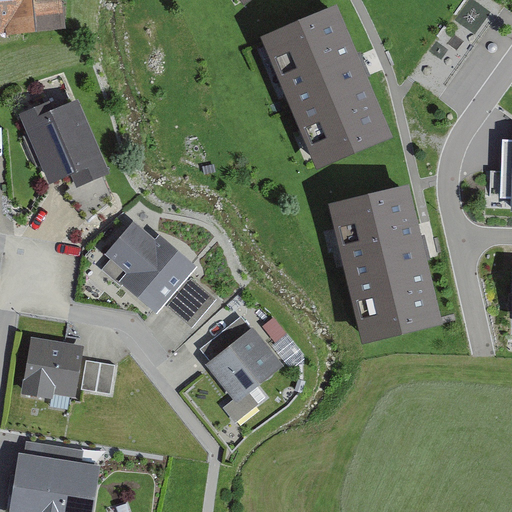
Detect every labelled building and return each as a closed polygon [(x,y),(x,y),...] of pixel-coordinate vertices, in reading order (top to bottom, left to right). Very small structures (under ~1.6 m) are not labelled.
[(0,0),(0,31),(66,25),(63,0),(0,0)] [(364,68),(337,1),(263,31),(317,167),(392,137),(364,68)] [(50,95),(19,110),(49,180),(62,174),(67,184),(60,190),(88,219),(113,198),(102,172),(110,169),(77,95),(53,102),(50,95)] [(405,185),(334,202),(368,341),(439,324),(416,232),(405,185)] [(133,218),(104,252),(110,258),(102,267),(122,285),(124,282),(157,311),(198,264),(160,232),(155,237),(133,218)] [(191,276),(166,305),(179,316),(192,327),(216,298),(191,276)] [(205,361),(234,397),(223,406),(236,421),(267,396),(257,383),(284,362),(253,324),(250,326),(241,315),(200,347),(209,358),(205,361)] [(277,339),(285,333),(274,319),(266,325),(277,339)] [(30,334),(21,391),(53,396),(54,391),(76,395),(85,343),(30,334)] [(103,361),(86,358),(81,390),(111,395),(116,363),(103,361)] [(19,449),(8,511),(93,511),(102,461),(83,458),(85,449),(27,439),(25,450),(19,449)]
